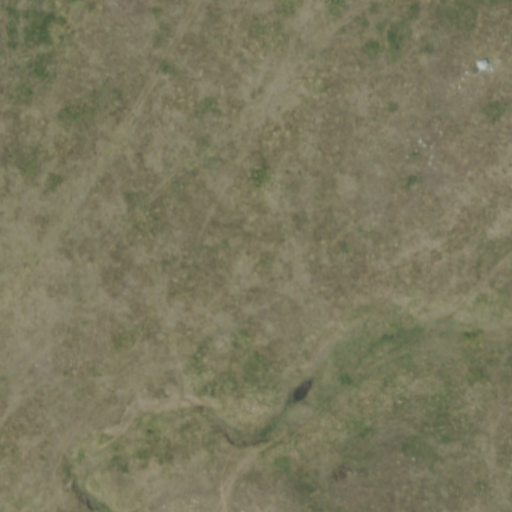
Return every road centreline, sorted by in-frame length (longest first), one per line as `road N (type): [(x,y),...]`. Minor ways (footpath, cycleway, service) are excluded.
road 1 (track): [(375,0),(147,206),(131,236),(17,367),(0,410)]
road 2 (track): [(0,313),(120,140),(201,0)]
